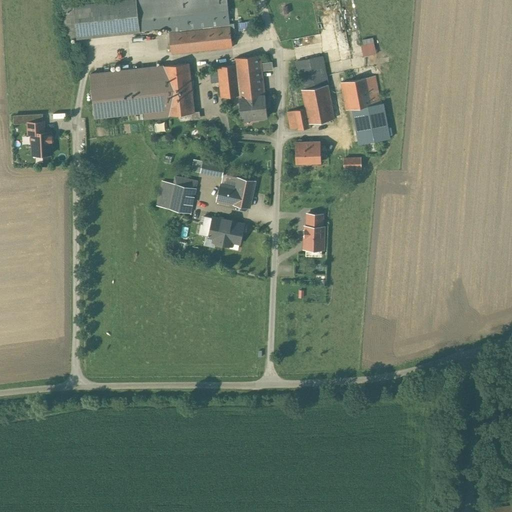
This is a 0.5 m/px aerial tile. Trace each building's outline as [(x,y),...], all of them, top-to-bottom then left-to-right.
[(81,37),(146,30),(142,0),(127,0),(77,6),(81,37)] [(142,0),(146,30),(174,26),(235,19),(232,0),(142,0)] [(241,13),(242,23),(259,21),(258,11),(241,13)] [(174,26),(177,52),(238,45),(235,19),(174,26)] [(376,36),(363,39),(366,55),(379,53),(376,36)] [(235,59),(236,64),(239,95),(239,98),(265,96),(260,55),(235,58),(235,59)] [(301,69),(304,91),(331,87),(327,65),(326,59),(300,62),(301,69)] [(188,63),(156,66),(162,116),(173,115),(178,114),(194,113),(188,63)] [(239,95),(236,64),(232,65),(218,66),(221,97),(239,95)] [(162,116),(156,66),(139,68),(90,74),(95,117),(144,111),(145,118),(162,116)] [(379,79),(371,80),(375,103),(383,102),(379,79)] [(351,112),(355,111),(376,108),(375,103),(371,80),(347,84),(351,112)] [(331,87),(304,91),(307,110),(309,125),(336,121),(331,87)] [(265,96),(239,98),(242,119),(252,118),(252,121),(265,120),(265,117),(267,117),(265,96)] [(376,108),(355,111),(360,142),(390,138),(385,107),(384,107),(376,108)] [(307,110),(296,111),(297,116),(299,129),(299,131),(310,129),(309,125),(307,110)] [(297,116),(296,111),(290,112),(293,130),(299,129),(297,116)] [(31,135),(33,157),(54,155),(52,126),(46,127),(45,119),(27,120),(28,135),(31,135)] [(157,131),(166,130),(166,121),(157,122),(157,131)] [(295,142),(296,162),(320,161),(320,141),(295,142)] [(362,158),(345,158),(345,169),(362,169),(362,158)] [(203,161),(200,172),(222,177),(224,166),(203,161)] [(175,177),(173,184),(195,188),(197,181),(175,177)] [(255,181),(239,177),(238,178),(236,188),(222,185),(220,184),(217,200),(249,207),(255,181)] [(195,188),(173,184),(166,182),(160,206),(190,212),(195,188)] [(307,213),(307,226),(322,226),(322,214),(307,213)] [(200,223),(198,234),(209,236),(215,238),(214,241),(230,245),(231,245),(232,242),(239,243),(243,224),(230,221),(231,220),(222,218),(222,219),(213,217),(204,216),(202,224),(200,223)] [(322,226),(307,226),(305,226),(304,248),(323,248),(324,226),(322,226)]
